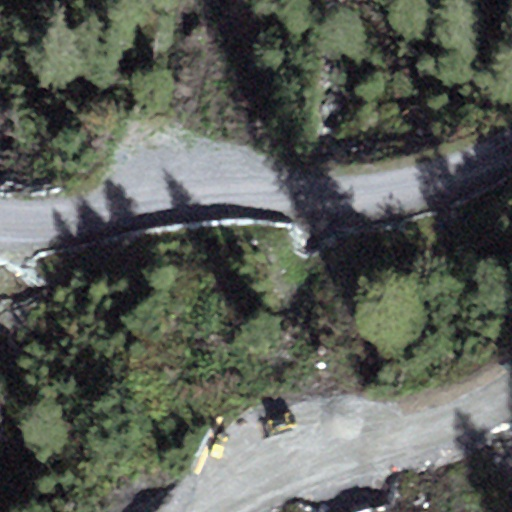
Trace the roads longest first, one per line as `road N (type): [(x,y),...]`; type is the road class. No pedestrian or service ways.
road 1 (track): [(511,145),(403,188),(173,207),(46,231),(0,223)]
road 2 (track): [(223,511),(244,496),(468,409),(511,383)]
